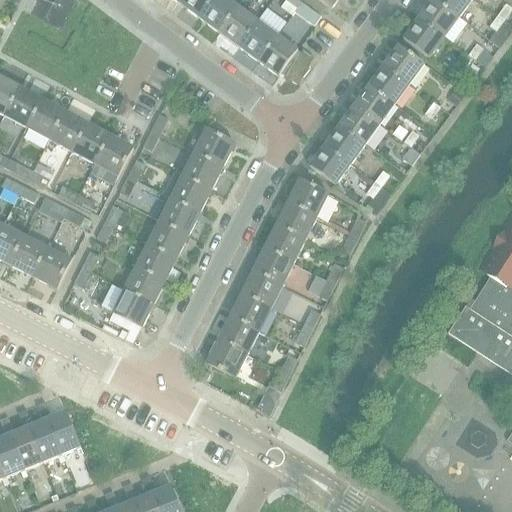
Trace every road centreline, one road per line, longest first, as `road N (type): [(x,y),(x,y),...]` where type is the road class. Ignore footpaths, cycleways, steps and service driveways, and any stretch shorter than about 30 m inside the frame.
road 1 (residential): [(149,391),(291,129)]
road 2 (residential): [(116,0),(291,129)]
road 3 (tertiary): [(149,391),(0,314)]
road 4 (residential): [(291,129),(389,0)]
road 5 (tertiary): [(273,456),(149,391)]
